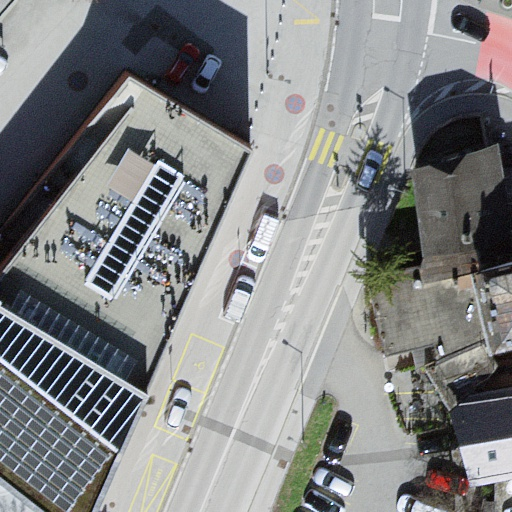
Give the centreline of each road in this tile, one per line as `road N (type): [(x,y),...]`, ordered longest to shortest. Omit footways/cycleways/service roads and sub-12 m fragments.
road 1 (tertiary): [(197,511),(352,153),(386,29)]
road 2 (residential): [(511,54),(386,29)]
